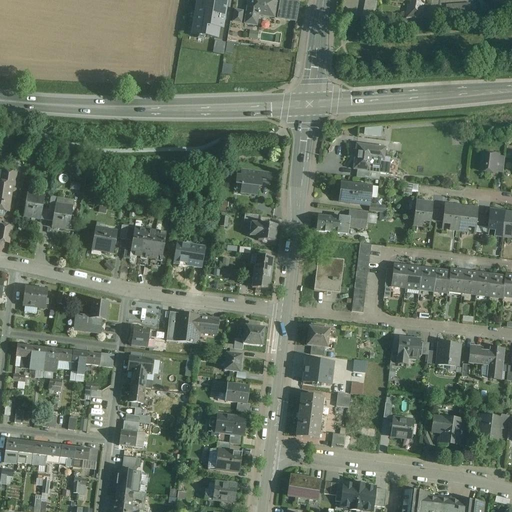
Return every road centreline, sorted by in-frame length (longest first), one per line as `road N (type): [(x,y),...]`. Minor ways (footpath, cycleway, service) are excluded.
road 1 (secondary): [(0,104),(304,107)]
road 2 (secondary): [(304,107),(511,93)]
road 3 (residential): [(287,310),(304,107)]
road 4 (residential): [(511,266),(390,252),(381,258),(376,317)]
road 5 (residential): [(127,291),(287,310)]
road 6 (residential): [(270,453),(287,310)]
road 7 (residential): [(376,317),(511,333)]
road 8 (residential): [(396,470),(270,453)]
